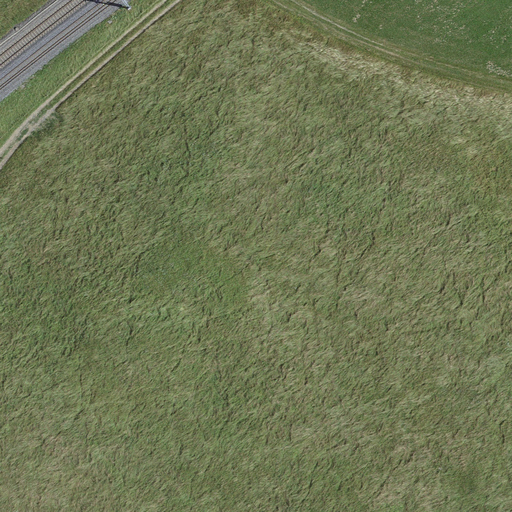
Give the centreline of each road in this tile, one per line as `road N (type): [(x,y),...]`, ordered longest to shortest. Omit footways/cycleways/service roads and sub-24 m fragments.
road 1 (track): [(283,0),(387,50),(511,86)]
road 2 (track): [(0,161),(42,112),(172,0)]
